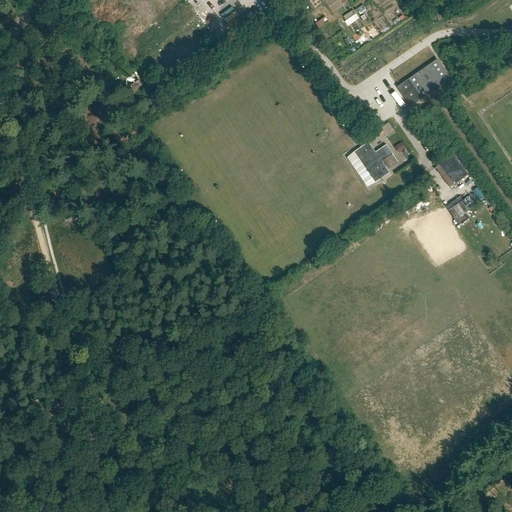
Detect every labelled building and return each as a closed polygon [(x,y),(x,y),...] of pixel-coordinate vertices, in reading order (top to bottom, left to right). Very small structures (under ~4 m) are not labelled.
[(218,16),(230,8),(227,4),(215,11),(218,16)] [(342,18),(352,11),(349,6),(339,13),(342,18)] [(411,107),(421,100),(451,79),(438,60),(398,88),(411,107)] [(139,80),(130,86),(134,91),(142,85),(139,80)] [(396,150),(403,145),(398,139),(392,143),(396,150)] [(376,153),(369,143),(354,153),(376,183),(390,173),(383,163),(394,156),(387,145),(376,153)] [(454,185),(468,174),(454,154),(439,165),(454,185)] [(467,218),(462,210),(473,203),(466,192),(459,196),(457,194),(442,204),(456,225),(467,218)]
